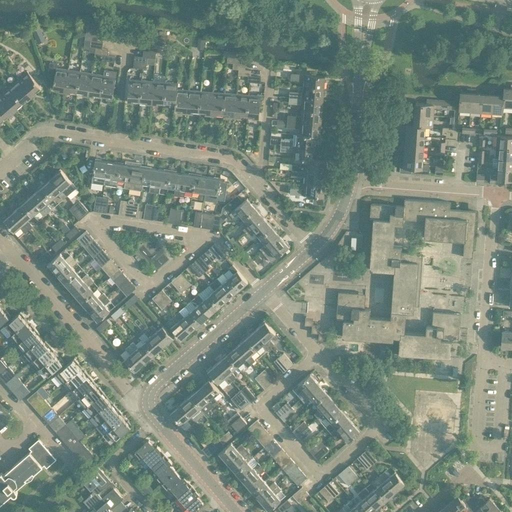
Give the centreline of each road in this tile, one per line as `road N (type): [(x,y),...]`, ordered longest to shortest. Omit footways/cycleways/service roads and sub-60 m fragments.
road 1 (residential): [(317,354),(258,406),(317,477),(378,425)]
road 2 (residential): [(7,248),(129,391),(147,399)]
road 3 (residential): [(483,361),(478,440),(492,447),(500,440),(506,363)]
road 4 (residential): [(483,361),(495,191)]
road 5 (residential): [(147,399),(264,290)]
road 6 (residential): [(119,143),(235,161),(255,184)]
road 7 (residential): [(350,181),(495,191)]
road 8 (residential): [(255,184),(264,165),(270,74),(257,62)]
road 9 (residential): [(155,511),(110,460),(156,421)]
